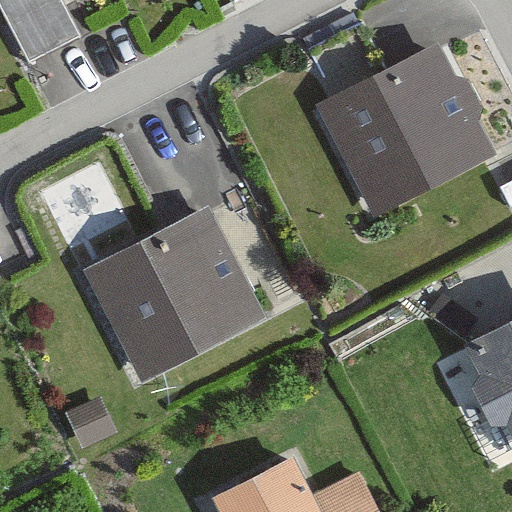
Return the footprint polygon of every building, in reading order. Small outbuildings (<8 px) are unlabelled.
[(72,39),(52,0),(0,0),(0,26),(20,66),(72,39)] [(364,28),(317,37),(325,79),(372,69),(364,28)] [(488,157),(431,47),(312,107),(369,217),(488,157)] [(261,323),(204,207),(77,270),(134,386),(261,323)] [(511,320),(460,344),(476,378),(465,383),(487,429),(500,423),(511,448),(511,320)] [(108,431),(93,401),(62,417),(77,446),(108,431)] [(306,494),(288,457),(207,496),(214,511),(374,511),(355,471),(306,494)]
